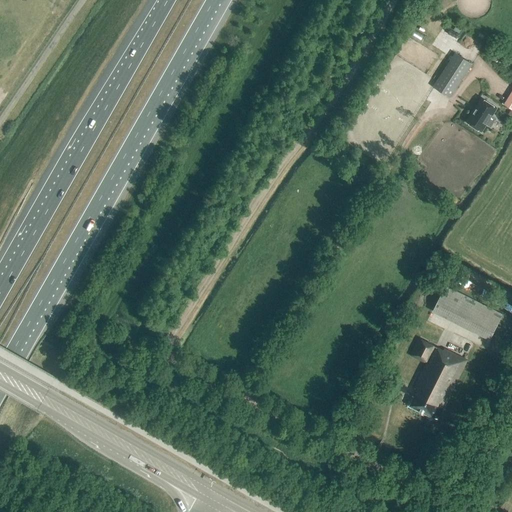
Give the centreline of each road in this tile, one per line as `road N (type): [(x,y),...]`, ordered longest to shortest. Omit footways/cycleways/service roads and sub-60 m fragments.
road 1 (motorway): [(0,375),(214,0)]
road 2 (unclassified): [(463,511),(98,331)]
road 3 (motorway): [(167,0),(0,292)]
road 4 (secondary): [(204,492),(0,372)]
road 5 (unclassified): [(0,104),(75,0)]
